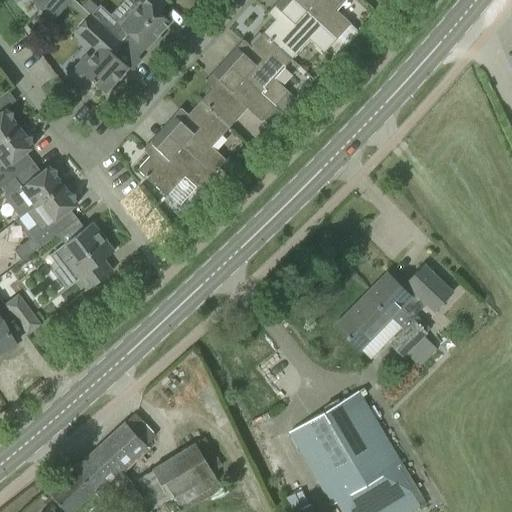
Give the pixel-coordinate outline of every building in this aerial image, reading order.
[(31,0),(37,12),(39,10),(47,0),(31,0)] [(47,0),(39,10),(52,21),(70,0),(47,0)] [(98,5),(90,14),(122,43),(129,34),(145,48),(147,46),(151,49),(160,38),(157,35),(169,22),(158,12),(166,3),(162,0),(122,0),(109,15),(98,5)] [(275,18),(263,32),(292,58),(308,40),(322,53),(326,50),(333,56),(344,44),(296,0),(278,0),(274,5),(283,13),(277,19),(275,18)] [(296,0),(344,44),(355,32),(348,26),(350,24),(335,11),(344,0),(296,0)] [(122,43),(90,14),(75,30),(97,50),(80,69),(76,65),(67,75),(81,87),(89,78),(104,93),(128,67),(113,53),(122,44),(121,43),(122,43)] [(236,47),(224,59),(282,112),(289,104),(282,97),(287,92),(273,79),(292,58),(263,32),(249,47),(250,49),(245,55),(236,47)] [(213,86),(200,100),(229,127),(246,109),(260,121),(269,112),(276,119),(282,112),(224,59),(212,73),(220,81),(215,88),(213,86)] [(173,115),(162,127),(220,180),(225,174),(218,167),(225,160),(210,147),(229,127),(200,100),(186,115),(188,117),(182,123),(173,115)] [(0,140),(19,127),(12,118),(13,112),(8,112),(5,108),(0,112),(0,140)] [(0,172),(7,181),(32,162),(25,152),(33,146),(31,143),(32,137),(26,136),(19,127),(0,140),(0,172)] [(220,180),(162,127),(149,142),(158,150),(152,156),(150,154),(137,169),(143,176),(142,177),(145,179),(146,178),(166,196),(183,177),(196,188),(194,190),(203,198),(220,180)] [(34,204),(35,205),(63,184),(56,175),(56,170),(51,169),(48,166),(40,172),(32,162),(7,181),(1,185),(4,190),(9,192),(11,190),(14,194),(11,196),(10,200),(19,213),(17,214),(17,215),(34,204)] [(63,184),(35,205),(25,212),(35,225),(27,231),(40,247),(56,235),(49,225),(77,203),(74,200),(75,194),(70,194),(63,184)] [(112,270),(103,259),(105,257),(101,252),(109,246),(92,223),(76,234),(64,244),(73,256),(53,270),(66,286),(77,278),(86,290),(112,270)] [(13,251),(21,262),(32,253),(24,243),(13,251)] [(368,294),(336,327),(358,348),(389,317),(402,329),(412,320),(399,307),(414,291),(434,310),(451,293),(422,265),(405,283),(406,284),(402,288),(388,274),(368,294)] [(29,309),(16,318),(28,333),(40,324),(29,309)] [(0,320),(0,351),(1,351),(3,355),(14,349),(12,345),(15,343),(2,320),(0,321),(0,320)] [(397,334),(387,344),(401,357),(402,358),(426,334),(413,321),(412,320),(402,329),(397,334)] [(406,511),(418,505),(395,466),(400,463),(358,391),(287,433),(329,506),(334,503),(339,511),(406,511)] [(145,445),(154,436),(134,414),(48,492),(66,511),(72,511),(93,492),(108,508),(133,485),(122,473),(148,449),(145,445)] [(164,511),(225,485),(206,443),(143,471),(161,511),(164,511)]
